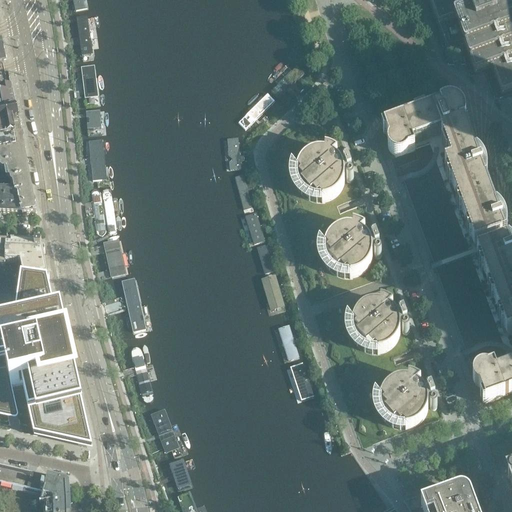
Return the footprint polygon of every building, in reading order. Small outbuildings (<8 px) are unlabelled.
[(75,12),(88,10),(86,0),(72,0),(75,12)] [(511,0),(429,0),(438,24),(439,25),(440,25),(441,25),(456,20),(461,34),(465,45),(470,58),(474,71),(475,72),(476,73),(477,73),(478,73),(493,68),(501,92),(502,93),(503,94),(504,94),(505,94),(511,91),(511,0)] [(83,62),(94,61),(92,50),(88,19),(87,18),(76,19),(77,21),(79,36),(80,45),(83,62)] [(457,24),(446,28),(450,41),(462,37),(457,24)] [(402,55),(409,45),(392,35),(386,45),(402,55)] [(272,94),(279,102),(306,76),(299,68),(272,94)] [(86,109),(99,107),(98,98),(96,78),(95,69),(82,70),(82,75),(83,80),(85,98),(86,109)] [(0,111),(15,109),(11,85),(10,85),(0,86),(0,111)] [(241,126),(247,132),(277,104),(271,97),(241,126)] [(472,143),(465,125),(465,123),(466,122),(466,121),(466,120),(466,118),(466,117),(465,116),(465,115),(465,114),(464,113),(464,112),(462,110),(461,109),(460,108),(458,107),(456,106),(454,105),(452,104),(450,104),(449,104),(447,105),(445,105),(444,105),(443,106),(441,107),(440,108),(384,128),(389,143),(389,144),(388,145),(388,147),(388,148),(388,149),(388,150),(388,151),(389,153),(389,154),(391,156),(392,157),(393,158),(394,158),(396,159),(398,159),(400,159),(401,159),(402,159),(403,158),(404,158),(405,157),(406,156),(408,155),(409,153),(415,151),(413,147),(441,137),(442,139),(447,152),(472,143)] [(21,137),(16,109),(15,109),(0,111),(0,141),(21,138),(21,137)] [(87,131),(101,130),(100,112),(86,113),(86,117),(87,131)] [(0,155),(24,151),(21,138),(0,141),(0,155)] [(238,140),(224,142),(227,172),(241,171),(238,140)] [(102,141),(88,143),(90,160),(92,182),(96,182),(106,181),(105,168),(104,155),(102,141)] [(478,157),(476,155),(472,143),(447,152),(451,164),(442,168),(457,208),(491,195),(486,183),(487,181),(487,180),(487,178),(487,176),(487,175),(487,173),(487,171),(486,169),(485,168),(485,166),(484,164),(483,163),(482,161),(481,159),(480,158),(478,157)] [(26,164),(25,159),(24,152),(24,151),(0,155),(0,164),(1,168),(26,164)] [(337,161),(335,160),(332,158),(331,158),(329,157),(327,156),(324,155),(322,155),(320,155),(318,155),(317,155),(315,156),(312,157),(310,157),(308,158),(307,159),(305,161),(303,162),(301,164),(300,166),(299,167),(299,169),(298,170),(298,172),(297,173),(298,173),(301,177),(299,179),(303,184),(301,186),(311,198),(313,196),(317,200),(319,198),(323,203),(326,203),(328,202),(330,201),(331,201),(332,200),(334,199),(335,198),(336,197),(338,196),(339,195),(340,194),(341,192),(342,190),(343,188),(343,187),(344,185),(344,183),(344,182),(344,180),(344,178),(344,176),(344,175),(344,173),(343,171),(342,170),(342,168),(341,167),(339,165),(338,163),(337,161)] [(29,179),(26,164),(1,168),(1,170),(5,173),(8,172),(10,180),(12,182),(29,179)] [(244,176),(235,179),(245,215),(254,212),(244,176)] [(349,176),(348,176),(348,177),(347,177),(347,178),(346,179),(346,180),(346,181),(346,182),(347,183),(348,184),(349,184),(350,184),(351,184),(352,184),(353,183),(353,182),(354,182),(354,181),(354,180),(354,179),(354,178),(353,178),(353,177),(352,176),(351,176),(350,176),(349,176)] [(35,215),(29,179),(12,182),(12,186),(14,187),(15,193),(16,195),(16,196),(19,198),(22,216),(28,216),(29,217),(30,217),(35,215)] [(103,193),(108,235),(109,235),(109,236),(110,236),(111,237),(112,237),(113,236),(114,236),(115,236),(115,235),(116,234),(114,218),(112,200),(110,192),(109,191),(108,190),(107,190),(106,190),(105,190),(104,190),(103,191),(103,192),(103,193)] [(92,194),(92,196),(93,203),(95,218),(96,230),(97,232),(97,234),(98,235),(98,236),(99,237),(102,238),(104,236),(105,235),(105,234),(106,232),(106,230),(100,195),(100,193),(99,192),(97,191),(95,191),(94,191),(93,192),(92,193),(92,194)] [(22,216),(19,198),(16,196),(16,195),(4,194),(3,215),(22,216)] [(497,210),(496,209),(491,195),(457,208),(472,248),(474,247),(475,249),(506,237),(507,235),(507,233),(507,231),(507,229),(507,227),(506,225),(506,223),(505,222),(505,220),(504,218),(503,217),(502,215),(501,213),(499,211),(497,210)] [(257,214),(244,218),(253,247),(265,243),(257,214)] [(364,237),(362,236),(360,234),(358,233),(356,232),(355,232),(352,231),(349,231),(347,231),(345,231),(343,231),(342,232),(340,232),(339,233),(337,234),(335,235),(333,236),(332,237),(330,239),(329,240),(328,242),(327,244),(326,245),(326,246),(325,249),(326,249),(329,253),(327,255),(331,260),(329,262),(338,273),(341,271),(345,276),(347,274),(351,278),(351,279),(353,279),(355,278),(356,278),(358,277),(360,276),(362,275),(363,274),(365,273),(366,272),(367,270),(368,269),(369,267),(370,266),(371,264),(371,263),(371,262),(372,260),(372,258),(372,257),(372,255),(372,253),(372,251),(371,249),(371,247),(370,246),(370,244),(369,243),(368,242),(367,240),(366,239),(365,238),(364,237)] [(111,280),(126,276),(118,241),(103,244),(104,245),(105,254),(109,271),(111,279),(111,280)] [(510,244),(508,242),(477,254),(477,256),(475,256),(489,297),(511,288),(511,245),(510,244)] [(49,284),(49,283),(48,279),(44,258),(45,256),(45,253),(43,252),(42,248),(41,247),(33,247),(0,245),(0,278),(23,282),(23,283),(23,284),(24,284),(23,289),(22,289),(22,291),(39,293),(38,286),(40,286),(45,287),(45,285),(49,284)] [(267,275),(274,273),(266,246),(259,248),(267,275)] [(377,252),(376,252),(375,253),(374,254),(374,255),(374,256),(374,257),(374,258),(375,259),(376,259),(377,260),(378,260),(379,260),(380,259),(381,259),(381,258),(382,257),(382,256),(382,255),(381,254),(381,253),(380,253),(379,252),(378,252),(377,252)] [(276,277),(259,282),(269,317),(286,313),(276,277)] [(134,334),(146,331),(134,281),(122,284),(126,303),(127,307),(130,317),(132,328),(134,334)] [(0,330),(17,327),(18,323),(19,323),(21,302),(39,304),(45,331),(46,331),(47,331),(48,331),(49,332),(49,333),(50,334),(50,335),(50,336),(49,337),(48,338),(48,339),(46,339),(55,378),(34,383),(30,384),(23,386),(35,437),(92,449),(73,368),(59,371),(40,286),(38,286),(39,293),(22,291),(22,289),(23,289),(24,284),(23,284),(23,283),(23,282),(18,317),(0,321),(0,330)] [(511,288),(489,297),(504,337),(511,334),(511,288)] [(0,358),(4,358),(5,363),(11,388),(23,386),(30,384),(30,385),(31,385),(36,410),(37,410),(37,413),(40,412),(39,409),(35,391),(36,391),(34,383),(55,378),(46,339),(48,339),(48,338),(49,337),(50,336),(50,335),(50,334),(49,333),(49,332),(48,331),(47,331),(46,331),(45,331),(39,304),(21,302),(19,323),(18,323),(17,327),(0,330),(0,358)] [(392,313),(390,311),(388,310),(387,309),(385,308),(383,308),(380,307),(378,307),(376,307),(374,307),(371,307),(370,308),(368,308),(366,309),(363,310),(361,312),(360,313),(359,314),(357,316),(356,317),(355,319),(354,321),(354,322),(353,323),(353,325),(357,329),(355,331),(359,336),(356,338),(366,349),(369,347),(373,352),(375,350),(379,354),(379,355),(381,354),(384,354),(385,353),(387,352),(388,352),(390,351),(391,350),(392,348),(394,347),(396,345),(397,342),(398,341),(399,339),(399,338),(400,336),(400,334),(400,333),(400,332),(400,330),(400,328),(400,326),(399,325),(399,323),(398,322),(398,320),(397,318),(396,317),(395,316),(394,315),(393,314),(392,313)] [(284,365),(300,360),(290,327),(274,332),(284,365)] [(404,328),(403,328),(403,329),(402,329),(402,330),(401,331),(401,332),(401,333),(402,333),(402,334),(403,335),(404,335),(405,336),(406,336),(407,336),(408,335),(409,334),(409,333),(409,332),(409,331),(409,330),(409,329),(408,329),(407,328),(406,328),(405,328),(404,328)] [(145,366),(141,353),(141,352),(140,351),(139,350),(138,350),(137,349),(136,349),(135,349),(134,350),(133,351),(132,351),(132,352),(131,353),(131,354),(131,355),(131,356),(142,397),(142,398),(143,399),(143,400),(144,401),(145,402),(146,403),(147,404),(149,404),(150,405),(151,404),(152,403),(152,401),(153,400),(153,399),(153,397),(153,396),(153,395),(150,383),(145,366)] [(304,363),(292,368),(307,409),(319,405),(304,363)] [(511,365),(495,371),(494,367),(488,369),(487,369),(485,369),(484,369),(483,369),(481,369),(480,369),(478,370),(477,371),(475,372),(474,374),(474,375),(473,376),(473,377),(473,378),(473,379),(473,380),(473,381),(473,382),(473,383),(473,384),(474,385),(475,387),(476,388),(477,389),(478,389),(479,390),(480,390),(485,404),(490,403),(511,394),(511,365)] [(420,388),(418,387),(417,386),(415,385),(413,384),(410,383),(408,383),(405,383),(403,383),(402,383),(399,383),(397,384),(396,384),(393,385),(392,386),(390,387),(388,388),(386,390),(385,392),(384,393),(383,394),(383,395),(382,397),(381,398),(381,399),(381,400),(381,401),(385,405),(382,407),(387,411),(384,413),(394,425),(397,423),(401,428),(403,426),(406,430),(406,431),(408,430),(410,430),(412,429),(414,429),(415,428),(417,427),(418,426),(420,424),(421,423),(423,422),(424,420),(425,419),(425,417),(426,416),(427,414),(427,413),(428,411),(428,410),(428,408),(428,407),(428,405),(428,403),(427,401),(427,400),(426,398),(426,397),(424,394),(424,393),(423,391),(421,390),(420,388)] [(432,404),(431,404),(430,405),(429,406),(429,407),(429,408),(429,409),(430,410),(431,411),(432,412),(433,412),(434,412),(435,411),(436,411),(437,410),(437,409),(437,408),(437,407),(437,406),(436,405),(436,404),(435,404),(434,404),(433,404),(432,404)] [(317,409),(313,410),(313,419),(327,463),(328,464),(329,465),(330,465),(331,466),(332,466),(333,467),(334,467),(335,466),(335,465),(336,464),(336,463),(337,462),(337,461),(337,460),(337,459),(322,415),(317,409)] [(159,438),(165,455),(171,453),(179,450),(171,427),(165,411),(151,417),(156,431),(159,438)] [(183,462),(169,466),(174,481),(178,491),(191,486),(183,462)] [(29,511),(30,511),(32,511),(35,510),(41,507),(42,505),(43,498),(47,481),(0,470),(0,511),(29,511)] [(69,497),(68,490),(68,487),(66,485),(47,481),(43,498),(42,505),(46,506),(46,511),(69,511),(70,511),(69,505),(69,497)] [(475,511),(471,499),(470,498),(470,497),(469,496),(468,495),(467,494),(465,493),(464,493),(463,493),(461,492),(460,493),(459,493),(458,493),(440,500),(437,490),(404,502),(409,511),(475,511)] [(182,511),(196,511),(195,509),(189,493),(177,498),(182,511)]
